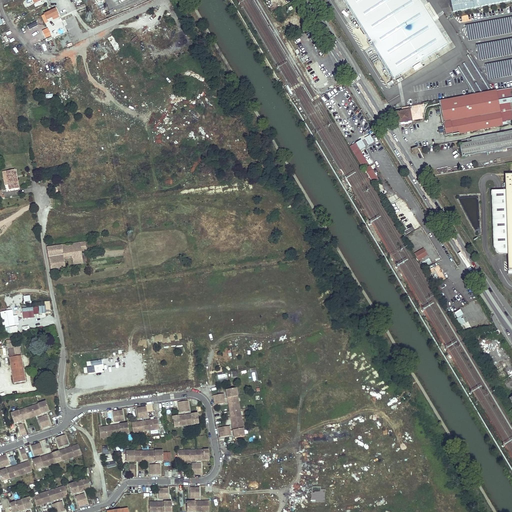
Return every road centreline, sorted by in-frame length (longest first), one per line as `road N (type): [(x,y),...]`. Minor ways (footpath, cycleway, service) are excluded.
road 1 (residential): [(72,417),(198,395),(210,410),(218,461),(207,479),(129,482),(84,511)]
road 2 (primary): [(305,0),(474,269)]
road 3 (residential): [(72,417),(63,401),(62,346),(40,229),(43,195)]
